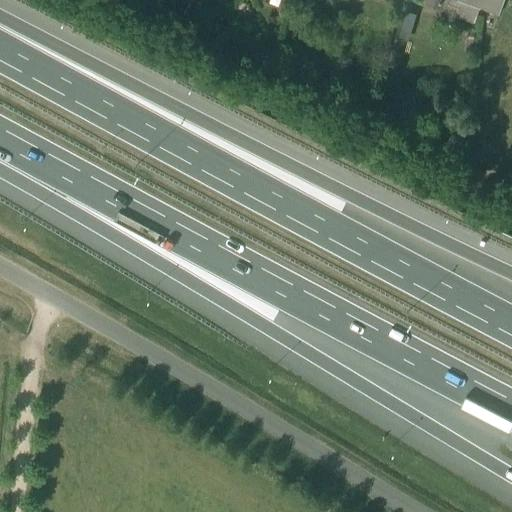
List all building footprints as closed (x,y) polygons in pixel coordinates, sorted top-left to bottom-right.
[(188,0),(183,10),(200,18),(209,0),(188,0)] [(425,0),(424,4),(432,7),(440,10),(439,12),(449,15),(454,0),(425,0)] [(289,12),(284,27),(294,31),(300,15),(289,12)] [(424,12),(421,22),(432,25),(436,16),(424,12)] [(320,77),(316,85),(325,90),(329,81),(320,77)] [(423,105),(414,123),(449,140),(457,123),(423,105)]
